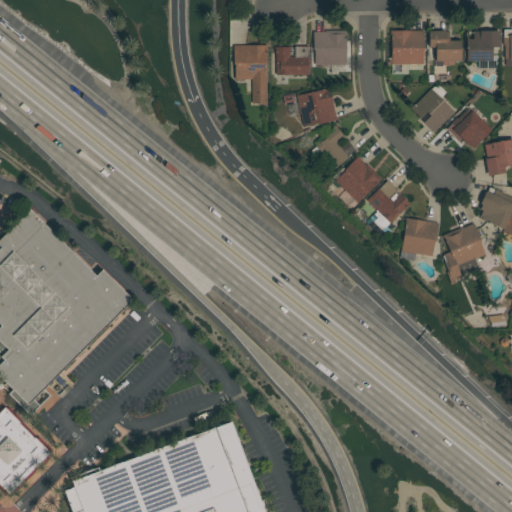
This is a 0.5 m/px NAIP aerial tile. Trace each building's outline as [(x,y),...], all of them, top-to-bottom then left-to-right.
[(511,30),(511,66),(505,66),(505,59),(504,59),(504,45),(503,45),(503,37),(503,30),(511,30)] [(345,31),(345,65),(314,65),(314,51),(313,51),(313,32),(325,32),(325,31),(345,31)] [(424,31),(424,50),(423,50),(423,65),(391,65),(391,31),(424,31)] [(460,50),(461,50),(461,62),(454,61),(454,66),(450,66),(449,66),(445,66),(444,66),(442,66),(442,62),(435,62),(435,60),(430,60),(430,54),(435,55),(435,53),(429,53),(429,48),(428,48),(429,31),(449,32),(449,41),(460,41),(460,50)] [(478,61),(466,61),(466,57),(463,57),(463,50),(466,49),(465,33),(475,33),(475,32),(499,31),(499,35),(498,35),(499,48),(491,48),(491,56),(497,55),(497,68),(478,69),(478,61)] [(267,46),(267,49),(267,106),(262,106),(262,104),(252,104),(252,80),(235,80),(235,65),(233,65),(233,46),(267,46)] [(275,53),(275,48),(290,47),(290,57),(295,57),(295,47),(307,47),(308,57),(309,75),(288,75),(288,79),(282,79),(282,82),(277,82),(277,75),(276,75),(275,53)] [(436,131),(434,134),(423,123),(429,116),(426,113),(420,119),(411,109),(430,89),(431,89),(433,87),(439,86),(446,93),(440,99),(454,112),(436,131)] [(296,96),(329,88),(336,121),(318,125),(317,124),(303,127),(296,96)] [(473,149),(469,144),(467,145),(462,140),(460,142),(446,129),(457,118),(458,119),(467,109),(470,112),(471,111),(491,131),(473,149)] [(331,127),(335,125),(344,137),(337,143),(340,147),(348,141),(356,151),(348,158),(348,159),(334,170),(321,154),(315,159),(310,151),(316,147),(313,143),(332,128),(331,127)] [(511,165),(504,167),(505,173),(487,176),(485,159),(486,159),(484,144),(511,139),(511,165)] [(357,203),(352,198),(346,205),(338,197),(344,191),(334,181),(335,180),(332,177),(342,166),(345,169),(357,157),(366,165),(367,164),(381,179),(357,203)] [(394,189),(395,189),(396,190),(395,191),(399,195),(400,194),(410,204),(385,228),(376,219),(380,216),(376,211),(366,200),(386,181),(394,189)] [(511,236),(503,232),(504,230),(479,218),(482,211),(479,210),(481,205),(480,204),(485,192),(486,193),(489,187),(503,193),(503,194),(511,198),(511,236)] [(95,276),(102,270),(132,300),(33,400),(40,407),(30,417),(8,395),(12,390),(0,378),(0,239),(29,210),(95,276)] [(435,243),(434,242),(431,257),(415,254),(414,261),(399,259),(406,218),(438,224),(435,243)] [(485,255),(475,259),(478,269),(460,275),(461,278),(454,280),(455,283),(451,285),(446,273),(447,272),(444,263),(446,262),(443,255),(449,253),(442,235),(462,228),(473,224),(485,255)] [(0,411),(4,407),(21,424),(20,425),(33,439),(35,437),(51,454),(37,467),(36,466),(22,481),(23,481),(9,495),(0,486),(0,411)] [(71,511),(64,491),(73,488),(70,478),(98,468),(99,471),(230,422),(263,511),(71,511)]
